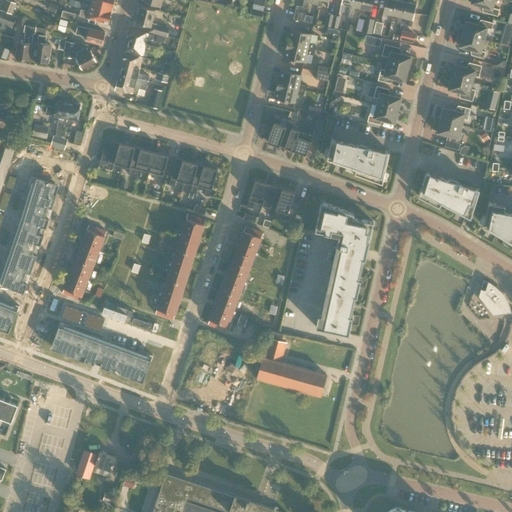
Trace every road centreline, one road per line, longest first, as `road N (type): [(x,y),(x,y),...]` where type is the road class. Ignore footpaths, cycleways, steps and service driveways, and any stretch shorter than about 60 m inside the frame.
road 1 (residential): [(364,476),(349,417),(397,208)]
road 2 (residential): [(244,154),(159,413)]
road 3 (residential): [(17,359),(97,114)]
road 4 (residential): [(397,208),(448,0)]
road 5 (tertiary): [(339,485),(306,458),(159,413)]
road 6 (residential): [(244,154),(397,208)]
road 7 (residential): [(280,0),(244,154)]
road 8 (residential): [(97,114),(244,154)]
road 9 (tertiary): [(159,413),(17,359)]
road 10 (residential): [(364,476),(511,509)]
road 11 (residential): [(511,270),(397,208)]
